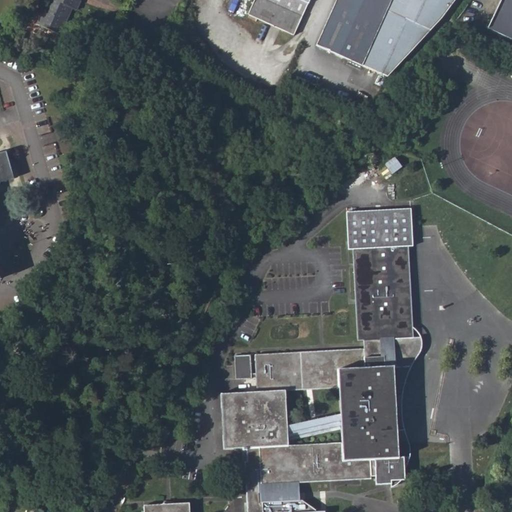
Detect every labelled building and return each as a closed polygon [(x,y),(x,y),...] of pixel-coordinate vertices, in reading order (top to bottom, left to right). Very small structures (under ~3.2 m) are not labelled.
[(50,0),(41,22),(64,33),(76,7),(80,9),(84,0),(50,0)] [(258,0),(251,16),(298,37),(314,0),(258,0)] [(460,0),(340,0),(319,48),(389,80),(412,58),(433,34),(449,17),(460,0)] [(511,0),(504,0),(490,30),(511,40),(511,0)] [(12,147),(0,150),(0,278),(5,277),(0,260),(0,222),(3,222),(0,212),(0,181),(20,176),(12,147)] [(248,447),(249,461),(245,461),(247,511),(316,511),(317,509),(300,499),(295,500),(294,483),(299,483),(371,479),(371,477),(375,477),(375,482),(390,481),(400,481),(400,472),(404,472),(403,457),(398,457),(393,367),(386,367),(384,356),(382,356),(381,338),(413,336),(407,247),(413,246),(411,208),(410,185),(396,186),(397,209),(388,210),(370,211),(346,212),(348,250),(353,250),(358,339),(363,339),(364,348),(255,355),(256,381),(257,392),(221,395),(224,448),(242,447),(248,447)] [(370,204),(370,211),(388,210),(387,202),(370,204)] [(251,355),(235,356),(236,380),(252,378),(252,374),(251,355)]
